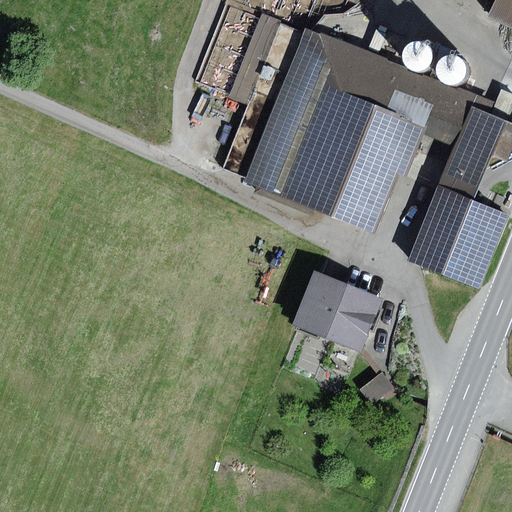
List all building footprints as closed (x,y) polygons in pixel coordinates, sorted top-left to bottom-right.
[(511,0),(496,0),(494,4),(488,16),(511,27),(511,0)] [(250,7),(217,87),(251,100),(284,21),(250,7)] [(306,28),(245,181),(281,197),(326,85),(342,92),(359,49),(306,28)] [(408,62),(411,67),(415,69),(420,71),(426,70),(430,68),(434,64),(436,59),(437,54),(436,49),(434,45),(430,42),(425,40),(420,39),(415,40),(411,43),(408,47),(406,52),(406,57),(408,62)] [(342,92),(326,85),(281,197),(374,234),(399,173),(408,176),(424,135),(457,148),(472,109),(477,96),(359,49),(342,92)] [(440,76),(444,80),(448,83),(453,84),(459,83),(463,81),(467,77),(469,73),(470,68),(469,63),(467,58),(463,55),(458,53),(453,52),(448,54),(444,56),(440,60),(439,65),(439,71),(440,76)] [(511,94),(502,90),(492,113),(505,119),(511,102),(511,94)] [(511,153),(511,125),(472,109),(457,148),(409,261),(479,289),(508,217),(473,202),(492,156),(508,163),(511,153)] [(383,299),(315,272),(293,326),(361,353),(383,299)] [(382,374),(360,391),(373,406),(384,398),(388,403),(399,396),(382,374)]
